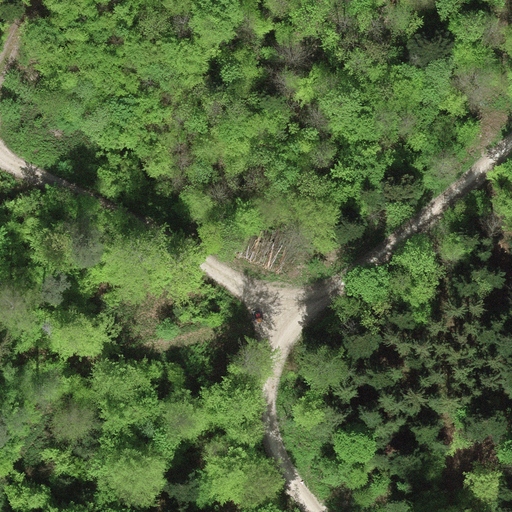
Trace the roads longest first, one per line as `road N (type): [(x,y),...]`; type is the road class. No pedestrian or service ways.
road 1 (track): [(511,140),(279,326),(261,374),(263,432),(312,511)]
road 2 (track): [(289,315),(151,230),(0,156)]
